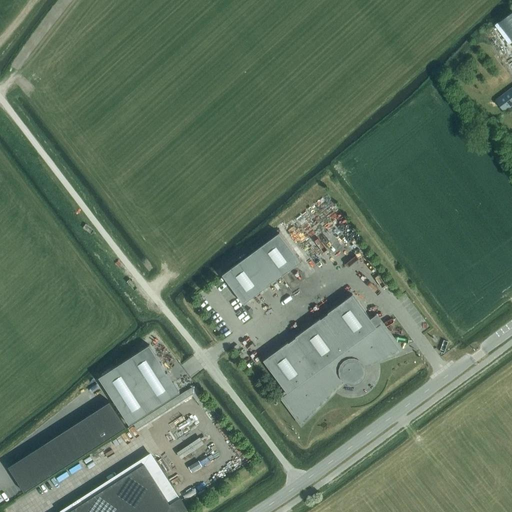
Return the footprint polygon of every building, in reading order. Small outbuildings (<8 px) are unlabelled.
[(511,87),(496,100),(504,111),(511,105),(511,87)] [(279,232),(222,274),(244,303),(268,285),(268,284),(275,279),(276,280),(300,261),(279,232)] [(362,368),(362,367),(400,349),(381,323),(376,326),(352,294),(262,360),(287,393),(282,396),(301,421),(346,378),(347,379),(348,380),(349,380),(350,380),(352,381),(354,380),(355,380),(356,380),(358,379),(359,378),(360,377),(361,376),(362,374),(362,373),(362,372),(362,371),(362,370),(362,369),(362,368)] [(99,377),(129,424),(180,392),(167,372),(166,373),(161,365),(162,364),(149,345),(99,377)] [(184,396),(195,390),(203,403),(209,400),(196,379),(180,389),(184,396)] [(108,401),(8,466),(25,492),(125,428),(108,401)] [(183,453),(206,437),(198,427),(175,443),(183,453)] [(200,456),(190,461),(193,467),(203,461),(200,456)] [(144,463),(67,511),(178,511),(186,507),(179,497),(170,503),(144,463)]
